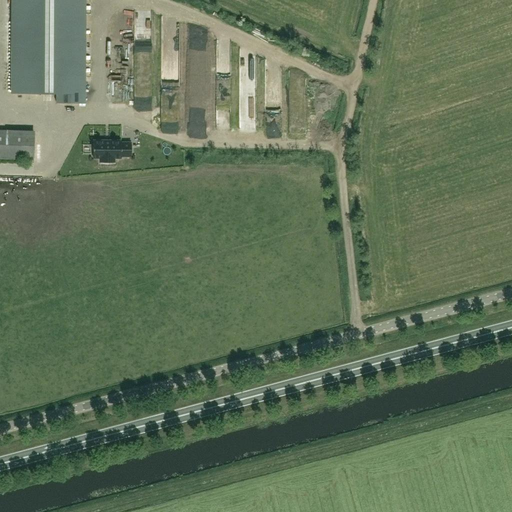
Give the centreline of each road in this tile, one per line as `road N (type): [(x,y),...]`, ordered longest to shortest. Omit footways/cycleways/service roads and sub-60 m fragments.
road 1 (trunk): [(0,463),(511,326)]
road 2 (unclassified): [(0,430),(511,293)]
road 3 (track): [(374,0),(341,169),(360,333)]
